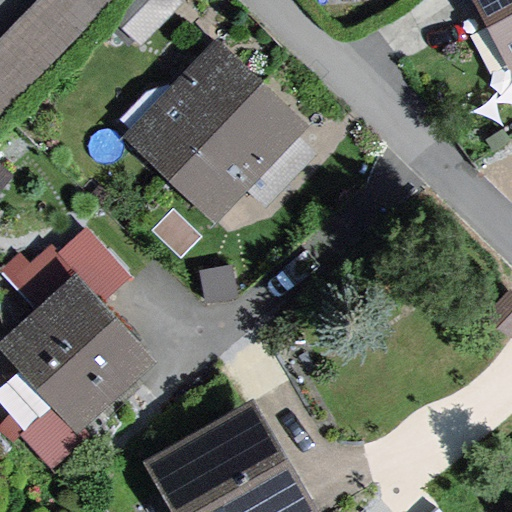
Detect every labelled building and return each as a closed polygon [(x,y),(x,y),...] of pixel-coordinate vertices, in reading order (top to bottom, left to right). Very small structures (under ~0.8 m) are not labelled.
[(0,116),(111,0),(36,0),(0,38),(0,116)] [(172,0),(129,0),(120,10),(143,31),(172,0)] [(511,0),(486,0),(511,47),(511,0)] [(169,179),(264,78),(216,32),(158,93),(148,84),(118,115),(129,125),(121,134),(169,179)] [(309,120),(264,78),(169,179),(214,221),(246,187),(264,204),(318,148),(299,130),(309,120)] [(160,350),(76,260),(0,331),(0,338),(55,397),(23,426),(54,459),(92,424),(87,419),(160,350)] [(236,292),(230,261),(196,267),(203,299),(236,292)] [(329,511),(333,510),(263,391),(153,455),(186,511),(329,511)]
